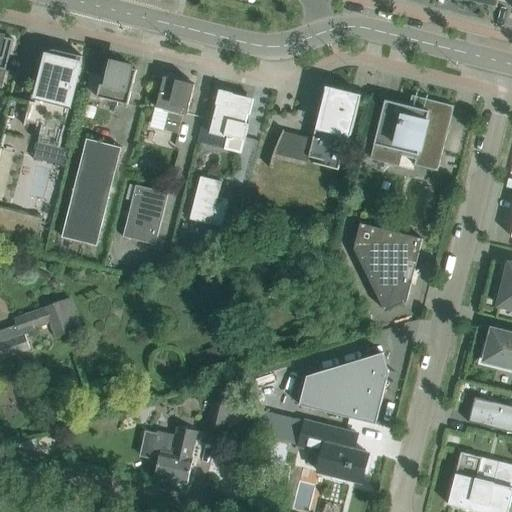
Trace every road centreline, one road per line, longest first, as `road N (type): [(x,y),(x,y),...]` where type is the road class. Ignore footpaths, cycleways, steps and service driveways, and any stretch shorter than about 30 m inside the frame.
road 1 (residential): [(397,511),(510,64)]
road 2 (tertiary): [(328,31),(260,47),(68,0)]
road 3 (residential): [(187,504),(0,461)]
road 4 (tertiary): [(510,64),(361,27),(328,31)]
